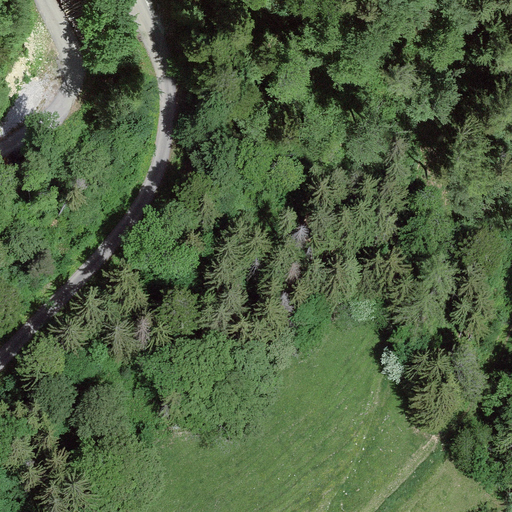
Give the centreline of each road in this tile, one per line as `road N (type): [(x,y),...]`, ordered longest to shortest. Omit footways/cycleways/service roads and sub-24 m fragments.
road 1 (track): [(144,0),(174,87),(169,149),(139,211),(0,374)]
road 2 (track): [(511,342),(442,452),(380,511)]
road 3 (track): [(49,0),(62,82),(0,152)]
